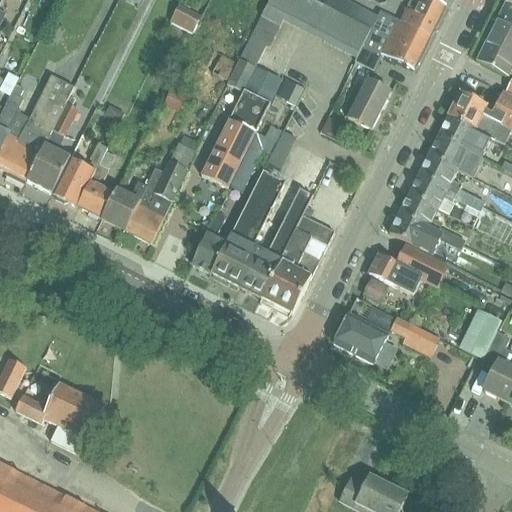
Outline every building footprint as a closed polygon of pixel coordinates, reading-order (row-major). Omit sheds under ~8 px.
[(283,24),(285,19),(295,0),(271,0),(264,15),(257,29),(276,38),(283,24)] [(295,0),(285,19),(299,26),(311,2),(307,0),(295,0)] [(325,0),(323,7),(362,22),(368,7),(349,0),(325,0)] [(412,0),(400,25),(430,40),(445,10),(425,0),(412,0)] [(299,26),(312,33),(324,9),(311,2),(299,26)] [(511,45),(511,8),(506,5),(491,35),(511,45)] [(201,19),(179,8),(170,26),(192,37),(201,19)] [(312,33),(326,40),(338,15),(324,9),(312,33)] [(323,45),(334,51),(349,21),(338,15),(326,40),(323,45)] [(430,40),(400,25),(380,15),(371,32),(357,62),(355,65),(374,74),(382,58),(413,74),(430,40)] [(334,51),(346,56),(360,27),(349,21),(334,51)] [(357,62),(371,32),(360,27),(346,56),(357,62)] [(250,43),(266,51),(269,52),(270,51),(276,38),(257,29),(250,43)] [(511,72),(511,45),(491,35),(476,64),(508,80),(511,72)] [(260,61),(266,51),(250,43),(245,53),(260,61)] [(256,70),(260,61),(245,53),(240,63),(255,71),(256,70)] [(220,57),(212,76),(229,83),(238,65),(220,57)] [(227,88),(230,89),(243,96),(244,94),(255,71),(240,63),(227,88)] [(255,71),(244,94),(258,101),(269,106),(281,83),(256,70),(255,71)] [(8,76),(0,91),(0,93),(10,99),(11,96),(16,88),(19,81),(8,76)] [(0,171),(27,186),(66,108),(65,108),(74,91),(51,80),(20,139),(8,133),(24,103),(20,101),(11,96),(9,100),(0,118),(0,171)] [(372,134),(391,96),(367,84),(348,122),(372,134)] [(296,86),(287,105),(296,109),(305,91),(296,86)] [(16,88),(11,96),(20,101),(24,93),(16,88)] [(269,106),(258,101),(244,94),(229,124),(201,179),(227,192),(230,187),(250,147),(270,107),(269,106)] [(461,96),(449,120),(478,134),(505,148),(511,134),(491,123),(494,117),(485,113),(487,109),(461,96)] [(167,109),(184,118),(190,105),(173,97),(167,109)] [(511,102),(503,98),(494,117),(491,123),(511,134),(511,133),(511,102)] [(27,186),(52,198),(69,164),(70,162),(57,155),(77,114),(66,108),(27,186)] [(116,111),(110,123),(119,128),(125,115),(116,111)] [(478,134),(449,120),(438,140),(467,154),(478,134)] [(322,136),(336,143),(342,130),(329,123),(322,136)] [(278,145),(277,147),(289,152),(293,146),(291,145),(281,140),(278,145)] [(438,140),(429,159),(458,174),(463,163),(467,154),(438,140)] [(77,211),(105,156),(107,151),(98,147),(90,163),(92,164),(87,173),(69,164),(52,198),(77,211)] [(263,154),(250,147),(230,187),(243,194),(263,154)] [(286,159),(289,152),(277,147),(274,153),(286,159)] [(126,235),(151,247),(187,174),(184,172),(192,155),(179,148),(165,177),(155,172),(148,188),(149,188),(148,191),(126,235)] [(274,153),(270,160),(283,166),(286,159),(274,153)] [(77,211),(101,223),(114,197),(96,188),(99,183),(103,185),(110,172),(109,172),(114,161),(105,156),(77,211)] [(429,159),(419,178),(457,198),(454,202),(467,209),(472,199),(459,192),(462,188),(453,183),(458,174),(429,159)] [(279,173),(283,166),(270,160),(267,167),(279,173)] [(511,168),(505,165),(501,172),(511,177),(511,168)] [(267,167),(264,174),(276,180),(279,173),(267,167)] [(285,185),(276,180),(264,174),(242,217),(233,235),(227,248),(211,278),(218,281),(241,293),(261,253),(260,252),(254,249),(285,185)] [(457,198),(419,178),(409,198),(438,213),(438,212),(449,218),(455,207),(453,206),(454,202),(457,198)] [(148,191),(138,186),(130,202),(116,194),(114,197),(101,223),(126,235),(148,191)] [(241,293),(251,298),(260,303),(303,219),(313,198),(300,191),(267,256),(261,253),(241,293)] [(399,217),(437,236),(439,232),(441,228),(433,223),(438,213),(409,198),(399,217)] [(472,199),(467,209),(480,215),(485,206),(472,199)] [(399,217),(389,237),(419,252),(432,259),(440,243),(435,241),(437,236),(399,217)] [(211,278),(227,248),(215,242),(224,224),(224,221),(217,218),(192,268),(211,278)] [(303,219),(260,303),(292,319),(308,286),(308,287),(319,265),(306,258),(313,242),(327,250),(334,235),(303,219)] [(448,248),(452,238),(439,232),(437,236),(435,241),(440,243),(448,248)] [(452,238),(448,248),(461,254),(465,245),(452,238)] [(449,271),(406,249),(398,265),(380,255),(369,277),(413,300),(422,282),(439,291),(449,271)] [(379,305),(386,292),(371,284),(365,298),(379,305)] [(511,290),(506,287),(502,294),(511,299),(511,290)] [(501,298),(499,303),(509,308),(511,303),(501,298)] [(477,313),(458,351),(482,363),(501,324),(477,313)] [(373,368),(388,338),(349,318),(334,347),(373,368)] [(395,326),(391,334),(405,341),(402,347),(415,354),(429,361),(438,343),(424,336),(397,322),(395,326)] [(497,336),(482,367),(494,373),(483,395),(508,407),(511,398),(511,356),(505,353),(510,343),(497,336)] [(0,397),(10,402),(25,371),(9,363),(0,381),(0,397)] [(77,458),(84,444),(86,445),(103,410),(60,388),(48,413),(22,400),(15,415),(41,428),(43,424),(44,424),(57,431),(50,445),(77,458)] [(0,511),(89,511),(0,467),(0,511)] [(400,511),(407,499),(370,480),(366,490),(351,482),(340,505),(353,511),(400,511)]
